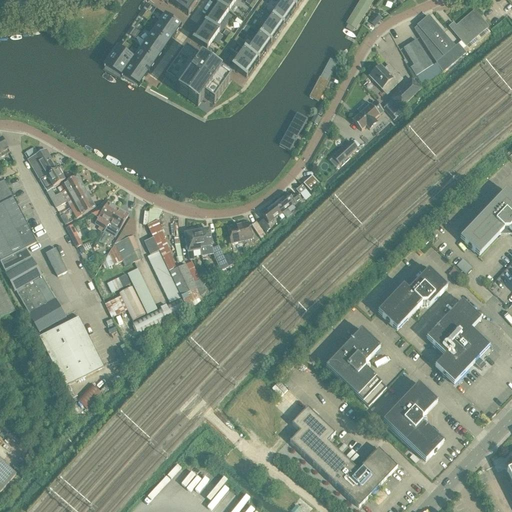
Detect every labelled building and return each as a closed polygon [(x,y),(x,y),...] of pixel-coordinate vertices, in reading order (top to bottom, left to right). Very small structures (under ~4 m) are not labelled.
[(165,78),(162,83),(163,84),(177,94),(199,109),(206,114),(213,104),(214,105),(223,111),(246,79),(253,69),(258,61),(259,60),(271,44),(272,43),(284,25),(296,8),(296,7),(301,0),(220,0),(218,4),(217,4),(216,6),(211,13),(205,21),(205,22),(199,30),(198,31),(192,40),(186,48),(186,49),(182,53),(181,56),(174,65),(171,70),(169,73),(168,75),(167,76),(165,78)] [(168,0),(167,1),(188,16),(194,7),(183,0),(168,0)] [(375,0),(360,0),(346,25),(356,31),(375,0)] [(452,25),(449,28),(461,42),(458,46),(462,51),(488,28),(474,11),(456,27),(453,24),(452,25)] [(375,27),(381,19),(375,14),(369,22),(375,27)] [(157,22),(156,23),(175,36),(176,34),(181,27),(181,26),(176,23),(166,16),(165,15),(164,15),(162,19),(159,24),(157,22)] [(428,17),(414,30),(436,64),(442,73),(443,74),(443,73),(465,55),(465,54),(462,51),(458,46),(455,49),(428,17)] [(153,28),(150,32),(168,44),(169,45),(173,38),(175,36),(156,23),(153,28)] [(146,41),(146,42),(162,54),(164,52),(169,45),(168,44),(150,32),(151,34),(150,35),(146,41)] [(432,67),(433,67),(416,41),(403,49),(414,67),(410,69),(416,78),(416,77),(422,86),(438,76),(432,67)] [(138,49),(156,62),(161,56),(162,54),(146,42),(140,50),(138,49)] [(107,61),(103,67),(104,68),(106,66),(112,69),(123,75),(133,59),(131,58),(132,58),(131,57),(127,55),(125,53),(120,49),(117,48),(117,47),(113,54),(107,61)] [(132,58),(131,58),(133,59),(150,71),(151,69),(156,62),(138,49),(134,54),(132,58)] [(133,59),(123,75),(131,79),(139,83),(139,84),(138,85),(138,86),(139,87),(139,86),(140,86),(140,85),(142,83),(141,82),(143,79),(145,77),(146,77),(148,75),(143,72),(145,69),(150,72),(150,71),(133,59)] [(338,64),(330,60),(309,99),(317,103),(332,74),(338,64)] [(387,95),(402,80),(388,66),(383,71),(380,67),(377,70),(376,69),(371,74),(372,75),(369,78),(377,86),(379,84),(383,88),(382,89),(387,95)] [(391,118),(400,110),(420,91),(411,81),(391,101),(392,101),(383,110),(391,118)] [(360,115),(352,123),(360,133),(366,127),(369,131),(377,124),(374,120),(382,113),(374,103),(370,107),(366,103),(357,112),(360,115)] [(325,109),(321,107),(319,110),(317,114),(321,117),(323,113),(325,109)] [(321,119),(315,116),(311,123),(317,126),(321,119)] [(284,146),(293,150),(297,142),(307,122),(299,117),(284,146)] [(0,141),(0,158),(0,159),(9,154),(3,141),(2,141),(0,142),(0,141)] [(357,150),(350,142),(333,158),(339,166),(357,150)] [(30,161),(28,162),(39,181),(56,171),(45,152),(39,156),(30,161)] [(56,171),(39,181),(40,182),(45,190),(47,193),(52,190),(51,190),(56,187),(64,182),(57,170),(56,171)] [(303,185),(310,193),(319,185),(312,176),(303,185)] [(52,190),(47,193),(53,205),(82,188),(76,178),(63,185),(66,191),(62,193),(55,197),(52,190)] [(15,202),(9,190),(4,181),(0,183),(0,209),(0,210),(15,202)] [(299,195),(305,190),(302,186),(296,191),(299,195)] [(82,188),(53,205),(56,209),(67,202),(71,209),(88,199),(82,188)] [(511,234),(511,199),(505,192),(460,240),(479,258),(501,234),(503,236),(509,236),(511,234)] [(287,196),(274,206),(284,219),(284,218),(285,219),(290,215),(286,210),(292,205),(293,207),(300,201),(296,195),(291,199),(288,196),(287,195),(287,196)] [(88,199),(71,209),(77,219),(94,209),(88,199)] [(26,223),(21,215),(16,205),(15,202),(0,210),(0,209),(0,262),(0,263),(26,250),(26,249),(36,244),(26,223)] [(101,209),(92,215),(98,219),(96,222),(94,225),(99,228),(97,231),(103,234),(104,234),(118,211),(107,204),(103,211),(101,209)] [(281,221),(284,218),(274,206),(261,216),(268,225),(278,217),(281,221)] [(103,234),(99,242),(103,245),(109,236),(114,239),(117,235),(119,231),(128,217),(118,211),(104,234),(103,234)] [(65,226),(69,223),(65,215),(60,218),(65,226)] [(138,251),(139,250),(133,237),(135,237),(135,221),(130,219),(114,245),(102,265),(104,271),(122,263),(125,268),(142,260),(138,251)] [(265,233),(270,229),(263,220),(258,224),(265,233)] [(157,222),(147,227),(153,239),(181,297),(188,312),(195,306),(193,303),(201,300),(200,298),(205,293),(203,287),(191,263),(186,266),(176,271),(157,222)] [(261,240),(265,237),(256,223),(252,226),(261,240)] [(231,245),(252,240),(248,224),(227,229),(231,245)] [(76,249),(82,246),(72,226),(66,229),(76,249)] [(204,231),(196,232),(200,250),(200,251),(201,257),(213,255),(220,272),(228,269),(218,247),(211,250),(208,232),(204,232),(204,231)] [(189,235),(185,236),(186,247),(188,261),(193,261),(192,252),(200,251),(200,250),(196,232),(189,233),(189,235)] [(428,237),(422,243),(425,247),(432,240),(428,237)] [(153,239),(144,243),(151,256),(147,258),(169,303),(181,297),(153,239)] [(40,274),(34,262),(32,259),(26,250),(0,263),(6,274),(13,286),(15,289),(40,274)] [(57,278),(67,273),(55,250),(46,255),(57,278)] [(466,276),(472,269),(462,260),(456,267),(466,276)] [(457,283),(462,277),(454,269),(448,275),(457,283)] [(146,315),(157,309),(137,270),(127,275),(146,315)] [(429,309),(447,290),(428,271),(408,292),(403,288),(377,314),(396,332),(419,309),(420,310),(427,310),(428,308),(429,309)] [(40,334),(66,319),(40,274),(15,289),(40,334)] [(112,294),(130,285),(126,275),(107,285),(112,294)] [(0,321),(15,314),(4,292),(0,284),(0,321)] [(132,322),(146,315),(132,288),(119,294),(120,298),(105,305),(111,319),(127,311),(132,322)] [(186,314),(187,313),(180,299),(147,315),(131,323),(138,337),(186,314)] [(488,349),(470,332),(480,322),(462,304),(426,341),(444,358),(434,368),(453,386),(474,364),(480,370),(484,365),(478,359),(488,349)] [(41,336),(39,338),(40,339),(51,363),(91,343),(79,318),(68,323),(41,336)] [(367,363),(379,350),(361,332),(325,369),(367,409),(386,390),(367,373),(369,371),(368,365),(367,363)] [(91,343),(51,363),(64,388),(104,368),(91,343)] [(87,411),(101,396),(91,384),(76,400),(87,411)] [(424,418),(437,404),(418,386),(382,423),(409,449),(425,464),(443,445),(424,427),(426,425),(426,419),(424,418)] [(327,444),(334,436),(307,410),(291,426),(299,434),(289,444),(358,509),(396,469),(377,451),(357,472),(327,444)] [(0,494),(16,476),(0,462),(0,494)]
